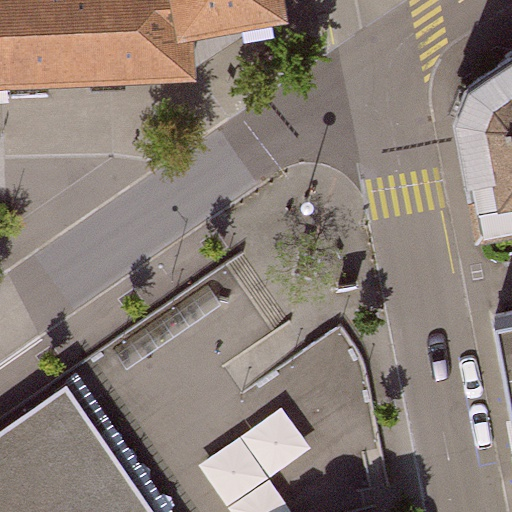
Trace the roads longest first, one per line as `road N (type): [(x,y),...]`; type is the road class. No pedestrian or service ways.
road 1 (residential): [(156,211),(380,59)]
road 2 (residential): [(424,302),(380,59)]
road 3 (residential): [(460,511),(424,302)]
road 4 (residential): [(0,319),(156,211)]
road 5 (residential): [(156,211),(69,182),(0,181)]
